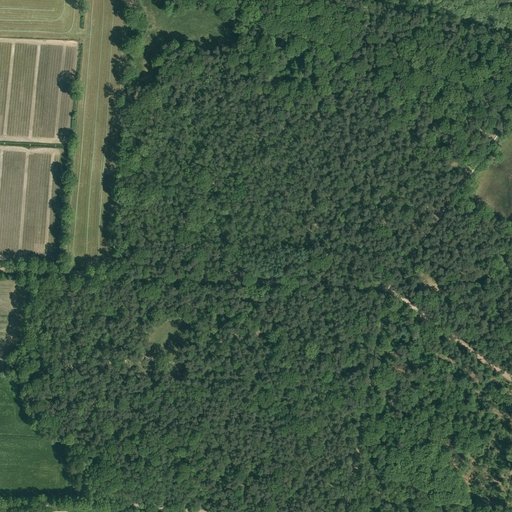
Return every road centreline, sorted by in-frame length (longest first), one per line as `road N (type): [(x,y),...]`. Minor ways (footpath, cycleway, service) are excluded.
road 1 (track): [(0,268),(245,281)]
road 2 (track): [(388,294),(347,511)]
road 3 (track): [(510,115),(390,286)]
road 4 (track): [(334,0),(511,48)]
road 5 (track): [(0,506),(183,511)]
road 6 (track): [(245,281),(388,294)]
